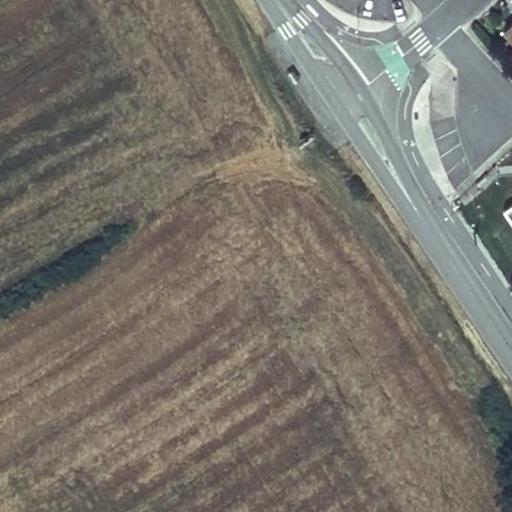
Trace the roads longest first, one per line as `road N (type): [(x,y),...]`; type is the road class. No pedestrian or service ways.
road 1 (primary): [(346,101),(511,350)]
road 2 (residential): [(346,101),(466,0)]
road 3 (primary): [(275,0),(346,101)]
